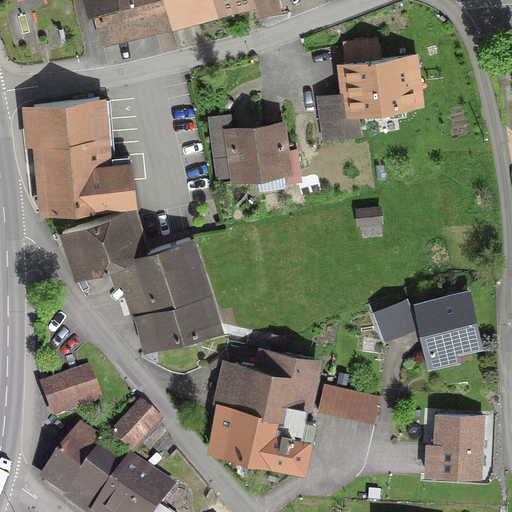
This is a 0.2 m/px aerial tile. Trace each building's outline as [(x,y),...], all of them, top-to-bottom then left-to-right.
[(89,0),(91,9),(117,2),(116,0),(89,0)] [(116,0),(117,2),(91,9),(100,42),(126,36),(126,35),(170,25),(164,0),(116,0)] [(164,0),(170,25),(194,19),(218,12),(214,0),(164,0)] [(214,0),(218,12),(253,3),(251,0),(214,0)] [(251,0),(253,3),(255,16),(281,11),(278,0),(251,0)] [(343,45),(344,63),(341,63),(345,96),(318,100),(323,137),(355,133),(353,114),(384,110),(377,59),(375,41),(343,45)] [(418,105),(411,56),(377,59),(384,110),(418,105)] [(32,106),(42,213),(134,205),(129,164),(103,167),(97,98),(32,106)] [(280,170),(284,170),(279,127),(228,134),(226,116),(208,119),(216,177),(234,174),(234,177),(255,174),(257,188),(261,190),(280,188),(282,185),(280,170)] [(61,232),(76,279),(109,268),(145,252),(131,208),(61,232)] [(212,208),(194,213),(196,225),(215,221),(212,208)] [(378,209),(356,211),(357,224),(379,222),(378,209)] [(188,238),(149,250),(145,252),(109,268),(112,279),(128,273),(141,311),(137,313),(147,350),(218,333),(211,307),(188,238)] [(470,286),(416,297),(429,364),(458,358),(456,348),(481,343),(470,286)] [(407,296),(375,308),(385,334),(416,323),(407,296)] [(283,340),(270,338),(268,349),(281,352),(283,340)] [(262,369),(234,363),(225,404),(219,403),(209,451),(247,459),(257,410),(300,421),(303,409),(300,408),(311,359),(266,350),(262,369)] [(96,399),(85,370),(43,386),(54,415),(96,399)] [(379,397),(322,384),(316,412),(372,424),(379,397)] [(110,437),(130,453),(158,422),(139,405),(110,437)] [(311,425),(311,423),(300,421),(257,410),(247,459),(301,470),(307,440),(310,440),(314,425),(311,425)] [(435,414),(434,445),(426,444),(424,474),(478,477),(481,416),(435,414)] [(65,494),(91,511),(95,511),(129,462),(101,443),(102,442),(80,427),(42,478),(65,494)] [(129,461),(129,462),(95,511),(152,511),(168,488),(129,461)]
